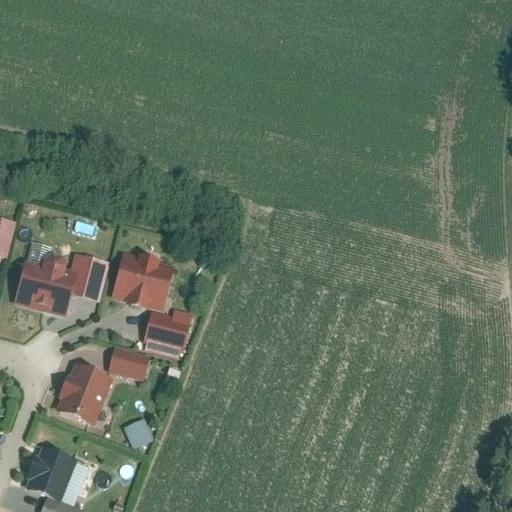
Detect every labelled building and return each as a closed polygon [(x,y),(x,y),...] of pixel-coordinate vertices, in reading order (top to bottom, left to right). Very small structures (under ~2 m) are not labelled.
[(0,261),(4,262),(14,225),(0,221),(0,261)] [(176,267),(126,255),(115,299),(166,312),(176,267)] [(80,273),(30,262),(18,305),(70,318),(80,273)] [(148,314),(136,350),(175,362),(190,318),(172,312),(169,321),(148,314)] [(116,379),(79,365),(60,410),(99,426),(116,379)] [(131,453),(151,445),(142,422),(122,430),(131,453)] [(80,462),(44,449),(30,491),(64,504),(80,462)]
